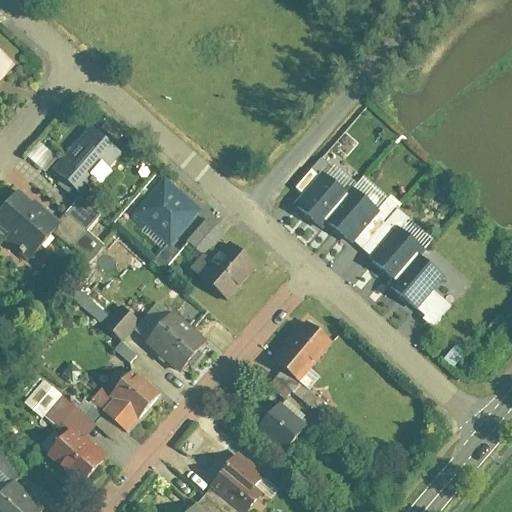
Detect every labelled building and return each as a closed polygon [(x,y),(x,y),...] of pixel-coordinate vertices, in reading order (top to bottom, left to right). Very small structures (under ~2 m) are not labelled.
[(0,81),(10,69),(0,60),(0,81)] [(84,131),(49,177),(80,202),(116,155),(84,131)] [(35,141),(22,155),(36,167),(49,154),(35,141)] [(300,198),(288,213),(313,234),(320,225),(346,247),(350,242),(369,258),(363,265),(387,284),(380,293),(409,316),(414,311),(435,328),(449,311),(428,293),(439,279),(413,258),(419,252),(394,231),(404,219),(360,183),(345,201),(307,170),(290,190),(300,198)] [(158,186),(129,221),(165,250),(194,214),(158,186)] [(14,193),(0,209),(0,238),(27,261),(56,227),(14,193)] [(75,205),(63,219),(80,234),(93,220),(75,205)] [(183,241),(201,256),(221,233),(204,218),(183,241)] [(192,282),(220,308),(253,271),(224,246),(192,282)] [(120,305),(98,329),(114,344),(136,319),(120,305)] [(154,306),(129,335),(178,377),(203,347),(154,306)] [(302,324),(267,363),(295,388),(330,349),(302,324)] [(126,362),(132,354),(117,343),(111,351),(126,362)] [(114,371),(91,402),(128,429),(150,398),(114,371)] [(21,407),(54,435),(73,412),(40,384),(21,407)] [(265,409),(247,431),(282,458),(300,436),(265,409)] [(209,421),(198,435),(223,452),(233,438),(209,421)] [(64,434),(43,461),(77,488),(98,460),(64,434)] [(0,455),(0,489),(0,490),(17,469),(0,455)] [(227,461),(204,489),(231,511),(242,511),(262,490),(227,461)] [(21,511),(0,496),(0,511),(21,511)]
